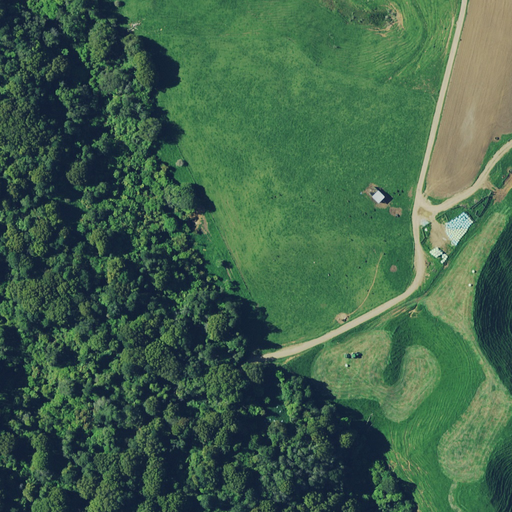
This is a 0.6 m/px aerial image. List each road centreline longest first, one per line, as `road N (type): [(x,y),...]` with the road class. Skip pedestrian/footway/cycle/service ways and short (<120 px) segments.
road 1 (track): [(421,203),(421,273),(410,291),(302,348),(174,380),(70,511)]
road 2 (track): [(421,203),(464,0)]
road 3 (track): [(421,203),(438,209),(469,194),(511,143)]
